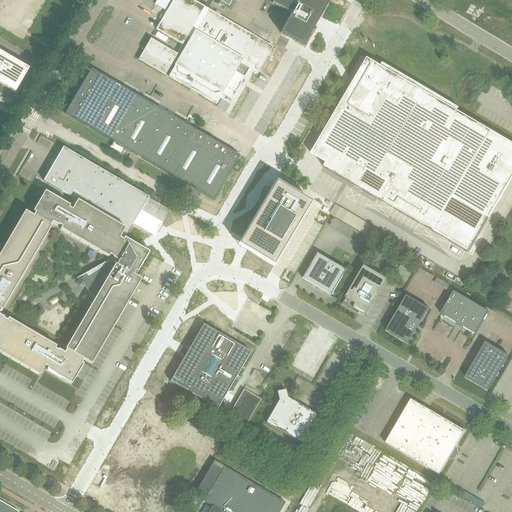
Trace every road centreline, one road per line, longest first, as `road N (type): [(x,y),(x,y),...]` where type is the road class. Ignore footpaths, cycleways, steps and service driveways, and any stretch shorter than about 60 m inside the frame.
road 1 (unclassified): [(511,429),(268,287),(214,268)]
road 2 (unclassified): [(214,268),(226,208),(361,0)]
road 3 (unclassified): [(214,268),(193,281),(62,510)]
road 4 (unclassified): [(0,170),(99,0)]
